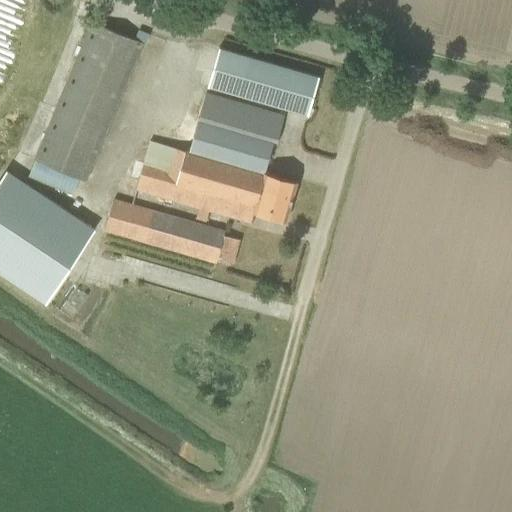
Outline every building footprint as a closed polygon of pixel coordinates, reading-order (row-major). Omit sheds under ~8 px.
[(143,43),(130,38),(93,23),(36,160),(86,181),(143,43)] [(220,47),(208,86),(308,115),(319,76),(220,47)] [(137,189),(251,222),(254,212),(286,221),(297,182),(265,172),(275,141),(278,142),(285,116),(206,93),(189,152),(151,140),(137,189)] [(95,229),(7,171),(0,181),(0,272),(46,303),(65,274),(95,229)] [(217,262),(217,260),(225,232),(114,200),(105,229),(217,262)]
